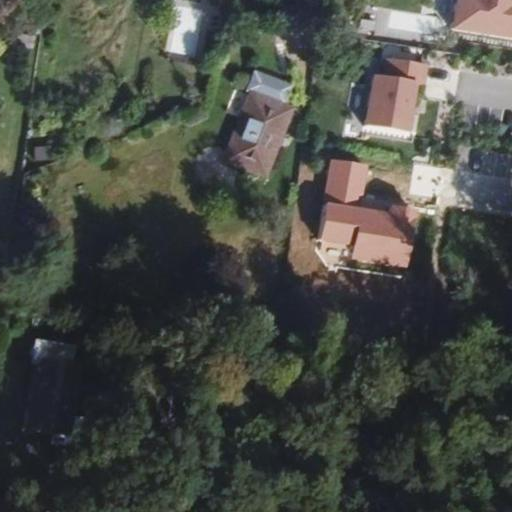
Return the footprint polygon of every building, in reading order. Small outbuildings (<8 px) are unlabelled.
[(511,0),(448,0),(442,36),(511,46),(511,7),(511,0)] [(374,68),(366,123),(409,130),(417,74),(374,68)] [(249,95),(282,108),(288,93),(285,86),(257,75),(250,78),(244,93),(249,95)] [(282,108),(249,95),(223,161),(263,177),(289,111),(282,108)] [(77,368),(39,362),(28,429),(66,436),(77,368)]
